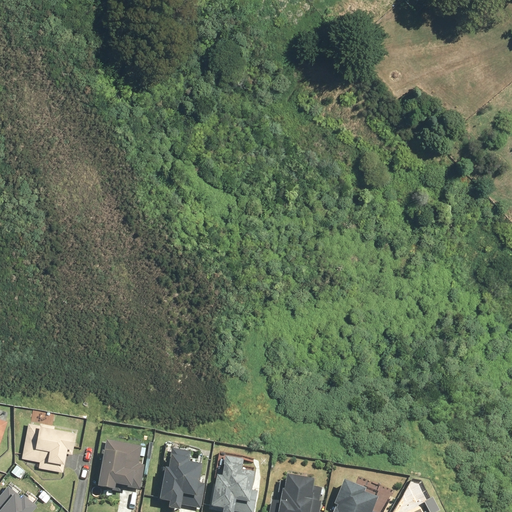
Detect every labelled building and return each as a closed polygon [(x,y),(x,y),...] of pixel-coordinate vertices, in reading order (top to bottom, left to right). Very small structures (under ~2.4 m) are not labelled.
[(78,431),(29,422),(22,458),(40,461),(38,468),(64,472),(67,452),(74,454),(78,431)] [(142,446),(107,440),(98,488),(116,491),(117,485),(141,489),(145,466),(139,465),(142,446)] [(200,483),(203,466),(190,464),(192,453),(173,449),(169,470),(163,469),(157,502),(170,504),(169,510),(179,511),(181,511),(182,506),(201,509),(206,484),(200,483)] [(223,477),(218,476),(212,508),(224,510),(223,511),(233,511),(234,511),(253,511),(257,492),(252,491),(255,475),(242,472),(244,460),(227,457),(223,477)] [(18,462),(10,471),(19,478),(26,470),(18,462)] [(315,481),(288,476),(287,482),(282,481),(278,501),(271,500),(268,511),(319,511),(321,503),(320,503),(322,489),(314,488),(315,481)] [(366,490),(345,481),(335,506),(336,506),(333,511),(373,511),(379,499),(365,493),(366,490)] [(10,485),(0,496),(0,511),(30,511),(38,504),(25,493),(23,497),(10,485)]
